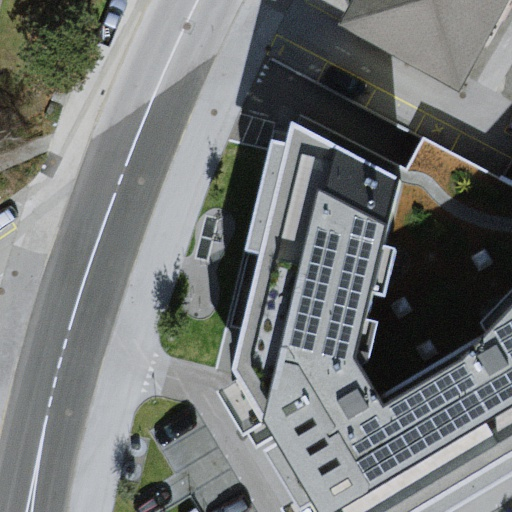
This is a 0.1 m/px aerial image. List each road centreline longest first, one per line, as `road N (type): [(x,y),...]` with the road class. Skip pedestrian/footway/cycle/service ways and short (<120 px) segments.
road 1 (tertiary): [(63,332),(145,96),(199,0)]
road 2 (tertiary): [(63,332),(26,434),(10,511)]
road 3 (tertiary): [(46,511),(63,332)]
